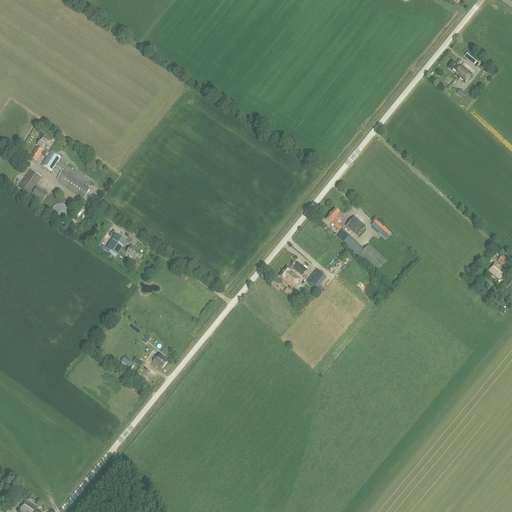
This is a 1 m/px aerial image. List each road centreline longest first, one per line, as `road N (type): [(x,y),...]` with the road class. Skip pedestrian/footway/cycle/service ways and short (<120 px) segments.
road 1 (tertiary): [(63,511),(482,0)]
road 2 (unknown): [(377,127),(491,241)]
